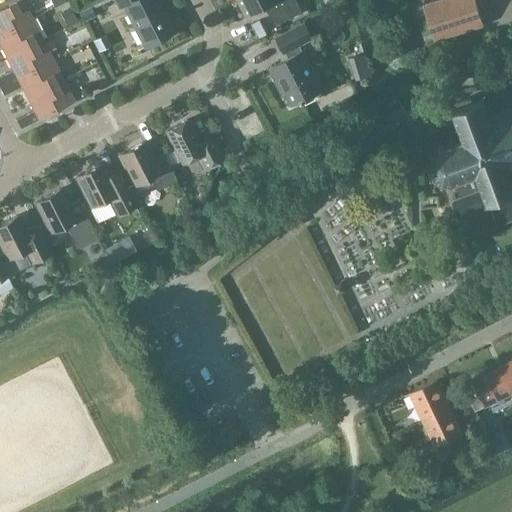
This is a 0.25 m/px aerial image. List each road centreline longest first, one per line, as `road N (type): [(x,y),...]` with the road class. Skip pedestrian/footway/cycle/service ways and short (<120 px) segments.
road 1 (residential): [(237,469),(511,321)]
road 2 (residential): [(19,172),(200,73)]
